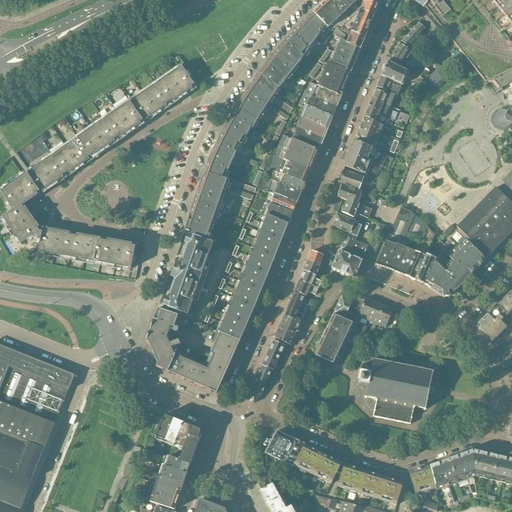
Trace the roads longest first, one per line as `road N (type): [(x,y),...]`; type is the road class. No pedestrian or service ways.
road 1 (residential): [(450,319),(363,286),(334,285),(265,412),(380,465),(471,441),(511,448)]
road 2 (residential): [(222,412),(394,0)]
road 3 (residential): [(160,242),(104,228),(64,203),(116,151),(177,112),(219,99)]
road 4 (unclassified): [(28,511),(88,361)]
road 5 (residential): [(219,99),(160,242)]
road 6 (residential): [(117,346),(118,363),(135,386),(217,423)]
road 7 (residential): [(301,0),(219,99)]
road 8 (residential): [(222,412),(147,379),(117,346)]
